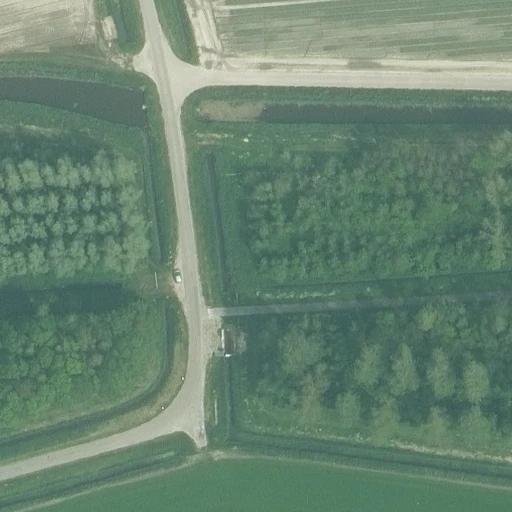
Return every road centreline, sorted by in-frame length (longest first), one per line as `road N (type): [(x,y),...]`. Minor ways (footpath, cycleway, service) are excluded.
road 1 (unclassified): [(0,477),(145,438),(167,425),(194,381),(194,314),(162,79)]
road 2 (residential): [(162,79),(511,84)]
road 3 (track): [(0,308),(191,291)]
